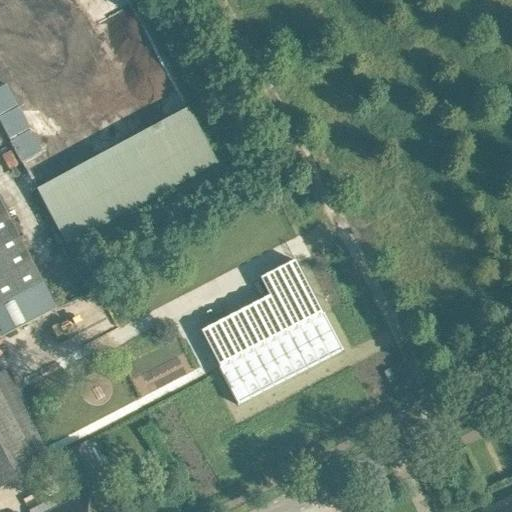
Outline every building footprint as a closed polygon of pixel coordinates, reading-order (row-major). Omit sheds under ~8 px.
[(0,71),(0,127),(18,164),(40,153),(0,71)] [(61,241),(217,166),(190,109),(33,184),(61,241)] [(286,160),(276,166),(280,173),(291,168),(286,160)] [(0,201),(0,338),(56,309),(0,201)] [(304,278),(268,296),(200,332),(219,368),(218,368),(237,405),(342,351),(323,314),(322,314),(304,278)] [(61,359),(29,381),(43,401),(75,379),(61,359)] [(389,369),(384,372),(389,383),(395,380),(389,369)] [(0,373),(0,486),(50,461),(4,371),(0,373)] [(62,454),(80,487),(103,475),(86,442),(62,454)] [(28,511),(93,511),(84,494),(58,508),(52,498),(28,511)] [(511,511),(511,497),(479,511),(511,511)]
